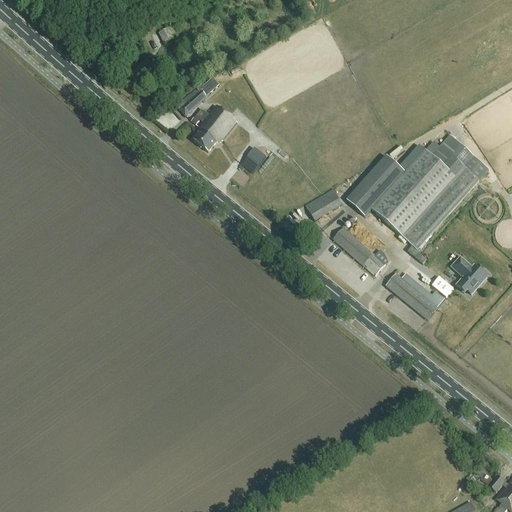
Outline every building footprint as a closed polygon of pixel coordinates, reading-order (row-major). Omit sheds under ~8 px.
[(178,39),(172,28),(159,34),(164,45),(178,39)] [(230,56),(235,64),(243,59),(238,51),(230,56)] [(143,83),(156,72),(145,60),(122,81),(130,90),(141,80),(143,83)] [(189,95),(178,106),(180,109),(178,111),(185,118),(219,88),(212,80),(203,88),(201,86),(196,91),(199,94),(193,99),(189,95)] [(221,145),(237,125),(216,109),(202,127),(203,127),(197,134),(198,136),(193,143),(208,155),(216,144),(221,145)] [(196,128),(200,123),(195,119),(191,124),(196,128)] [(473,159),(461,148),(450,138),(431,159),(424,153),(405,174),(371,212),(416,252),(478,183),(468,174),(477,163),(472,159),(473,159)] [(365,219),(371,212),(405,174),(387,157),(367,179),(347,202),(365,219)] [(333,191),(305,207),(315,223),(342,207),(333,191)] [(375,279),(385,268),(343,231),(333,242),(375,279)] [(470,297),(486,279),(473,267),(471,270),(459,259),(451,269),(462,280),(455,288),(463,295),(466,292),(470,297)] [(427,322),(437,310),(395,276),(385,288),(427,322)] [(439,279),(432,288),(446,299),(454,290),(439,279)] [(431,297),(427,302),(437,310),(441,305),(431,297)] [(502,487),(504,489),(507,485),(497,477),(494,481),(485,473),(479,480),(496,494),(502,487)] [(510,511),(511,511),(511,481),(495,500),(510,511)]
